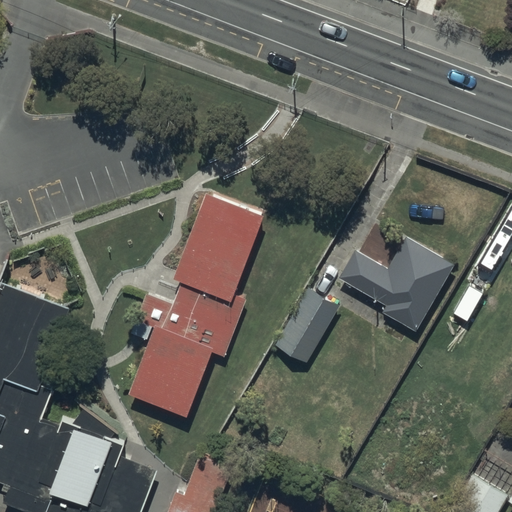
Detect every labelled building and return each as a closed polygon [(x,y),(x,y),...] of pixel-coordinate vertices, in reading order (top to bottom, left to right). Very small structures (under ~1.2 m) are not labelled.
[(239,296),(269,215),(209,192),(132,396),(190,418),(214,354),(226,358),(249,300),(239,296)] [(457,267),(408,237),(388,269),(357,251),(342,277),(389,305),(385,310),(419,330),(457,267)] [(0,439),(9,417),(40,429),(44,419),(53,394),(38,388),(68,311),(2,285),(0,290),(0,439)] [(309,364),(339,305),(307,289),(277,347),(309,364)] [(138,511),(152,469),(124,458),(127,446),(110,440),(120,433),(88,408),(75,426),(65,421),(62,427),(44,419),(40,429),(9,417),(0,439),(0,480),(1,481),(11,485),(4,504),(24,511),(138,511)] [(218,511),(233,470),(234,467),(200,455),(186,496),(177,493),(170,511),(218,511)] [(499,511),(509,496),(473,475),(452,511),(499,511)]
